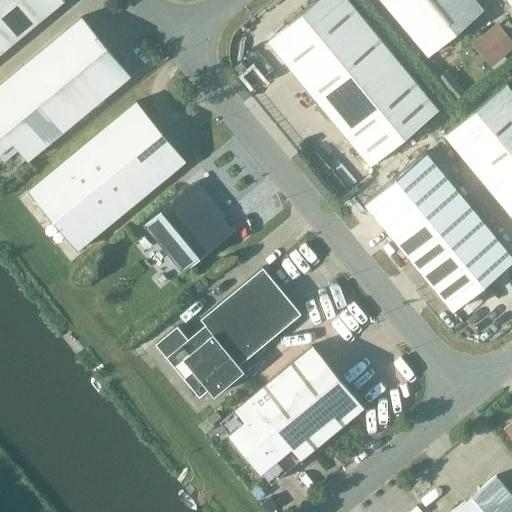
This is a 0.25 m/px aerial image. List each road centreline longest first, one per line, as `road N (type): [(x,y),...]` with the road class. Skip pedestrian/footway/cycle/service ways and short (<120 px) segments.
road 1 (unclassified): [(468,392),(177,45)]
road 2 (unclassified): [(329,511),(468,392)]
